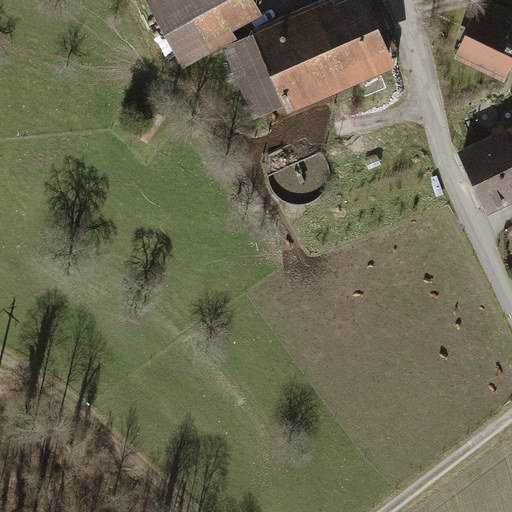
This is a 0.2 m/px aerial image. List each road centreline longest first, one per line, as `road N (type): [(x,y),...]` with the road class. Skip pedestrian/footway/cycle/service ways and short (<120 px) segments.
road 1 (residential): [(394,0),(463,199),(511,304)]
road 2 (track): [(186,511),(83,413),(0,356)]
road 3 (track): [(386,511),(511,415)]
